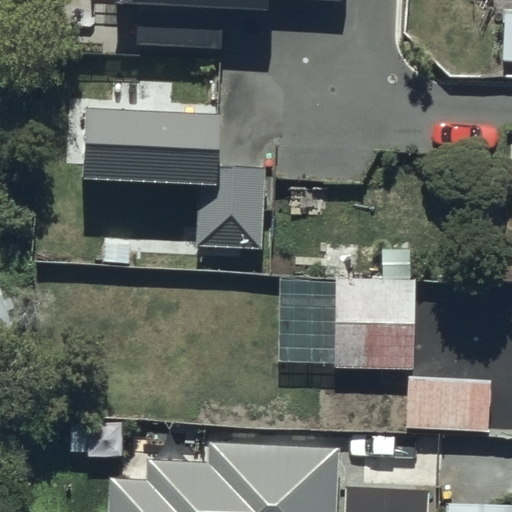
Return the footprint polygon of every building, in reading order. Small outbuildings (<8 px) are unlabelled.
[(249,0),(147,0),(146,42),(219,45),(221,3),(250,4),(249,0)] [(511,8),(503,8),(501,59),(511,59),(511,8)] [(226,102),(90,100),(87,176),(198,180),(195,247),(261,249),(264,159),(224,158),(226,102)] [(0,275),(0,340),(15,336),(0,275)] [(337,276),(337,282),(279,281),(278,361),(335,362),(335,368),(412,370),(414,277),(337,276)] [(489,376),(408,374),(407,424),(488,425),(489,376)] [(150,473),(111,475),(109,511),(335,511),(337,442),(210,440),(209,458),(150,457),(150,473)] [(430,511),(431,492),(348,487),(346,511),(430,511)] [(511,511),(511,497),(445,499),(445,511),(511,511)]
